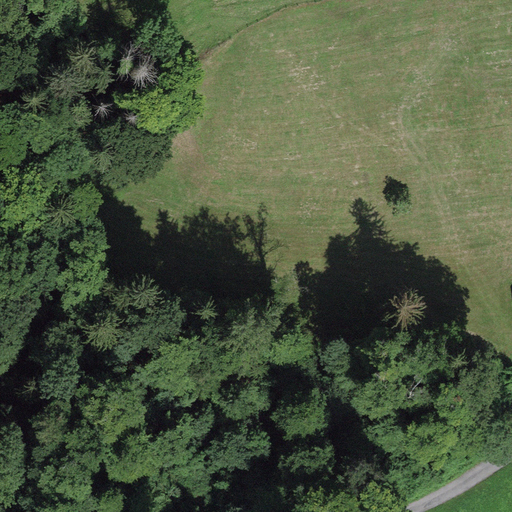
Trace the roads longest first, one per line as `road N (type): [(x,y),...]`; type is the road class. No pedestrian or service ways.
road 1 (track): [(0,445),(91,303),(142,264)]
road 2 (track): [(376,511),(511,451)]
